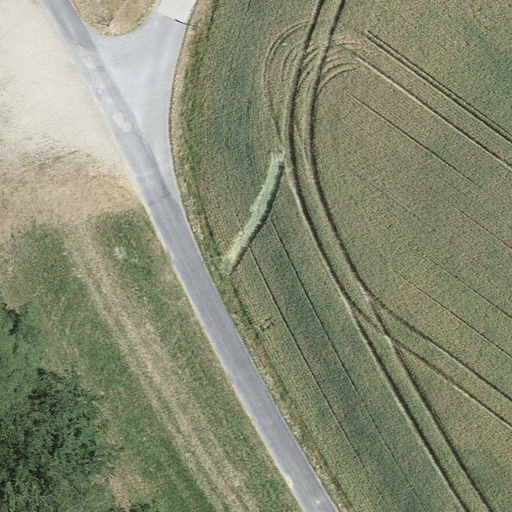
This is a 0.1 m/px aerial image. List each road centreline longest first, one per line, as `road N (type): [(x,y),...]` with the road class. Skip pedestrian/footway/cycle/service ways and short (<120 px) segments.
road 1 (track): [(52,0),(135,144),(219,335),(320,511)]
road 2 (track): [(179,0),(135,144)]
